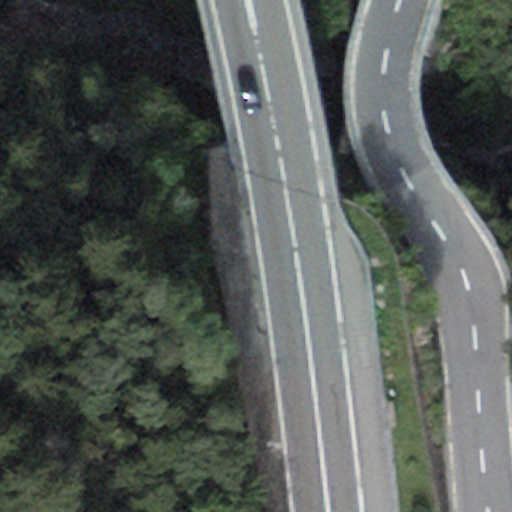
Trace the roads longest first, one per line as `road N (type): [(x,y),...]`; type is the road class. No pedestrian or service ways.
road 1 (primary): [(397,0),(383,107),(395,151),(469,295),(487,511)]
road 2 (trunk): [(324,511),(285,187),(248,0)]
